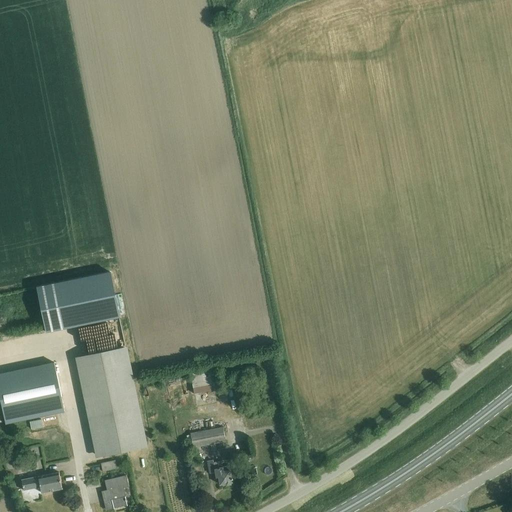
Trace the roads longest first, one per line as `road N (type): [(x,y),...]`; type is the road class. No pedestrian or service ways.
road 1 (unclassified): [(260,511),(415,418),(511,342)]
road 2 (primary): [(340,511),(511,394)]
